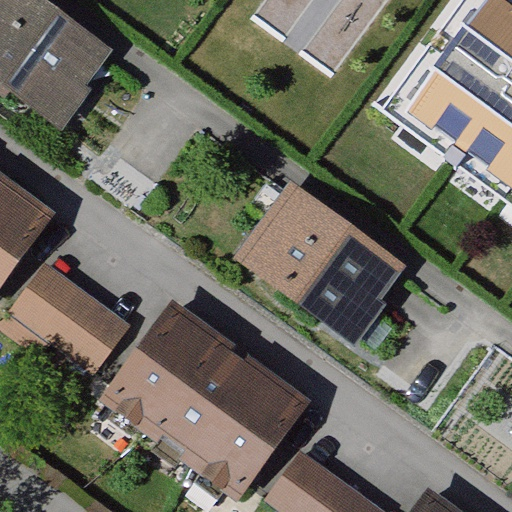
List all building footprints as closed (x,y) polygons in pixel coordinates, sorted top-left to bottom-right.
[(117,58),(37,0),(0,0),(0,91),(66,139),(96,98),(91,94),(117,58)] [(511,18),(494,5),(414,113),(511,183),(511,18)] [(0,304),(60,222),(0,177),(0,304)] [(414,274),(298,190),(241,267),(362,356),(392,314),(387,310),(414,274)] [(136,335),(50,272),(3,337),(46,368),(57,353),(100,385),(136,335)] [(243,511),(318,411),(178,309),(103,411),(241,511),(243,511)] [(379,511),(308,460),(271,510),(274,511),(379,511)] [(454,511),(434,498),(423,511),(454,511)]
